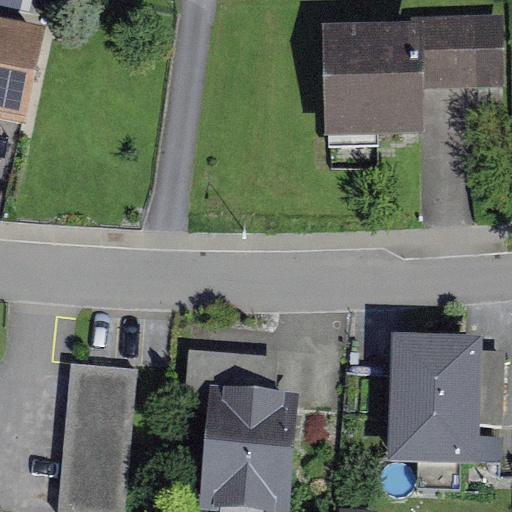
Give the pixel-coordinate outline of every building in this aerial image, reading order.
[(508,89),(504,13),(331,22),(337,146),(425,142),(422,94),(508,89)] [(54,37),(0,25),(0,127),(35,134),(54,37)] [(429,99),(433,152),(471,149),(467,96),(429,99)] [(483,347),(392,346),(390,471),(481,473),(483,347)] [(183,405),(209,407),(210,393),(277,399),(280,365),(187,357),(183,405)] [(118,511),(132,381),(73,376),(59,511),(118,511)] [(277,399),(210,393),(209,407),(200,511),(283,511),(293,400),(277,399)]
